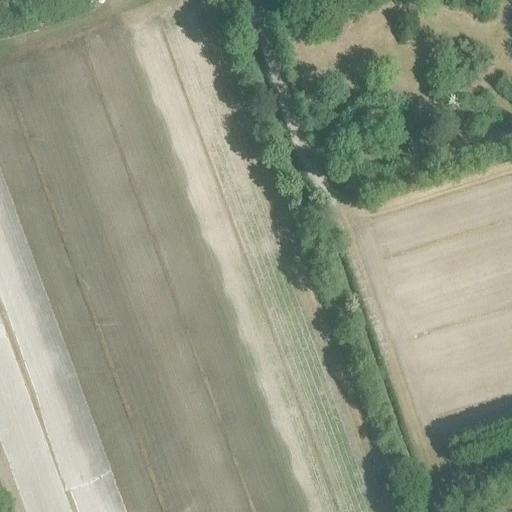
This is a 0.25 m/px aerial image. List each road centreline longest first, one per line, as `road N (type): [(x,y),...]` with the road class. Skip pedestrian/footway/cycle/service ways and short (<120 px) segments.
road 1 (track): [(369,235),(304,167),(249,0)]
road 2 (track): [(0,47),(124,0)]
